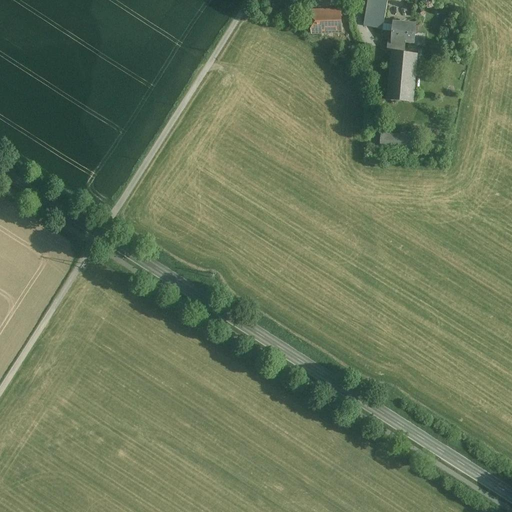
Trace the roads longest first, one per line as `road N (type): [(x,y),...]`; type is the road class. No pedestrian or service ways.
road 1 (secondary): [(511,496),(100,234)]
road 2 (unclassified): [(0,393),(100,234)]
